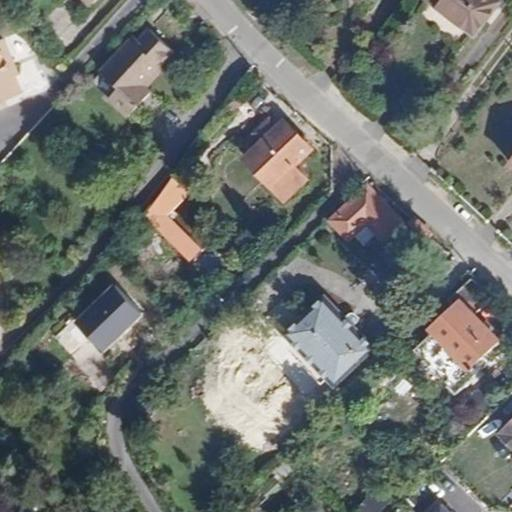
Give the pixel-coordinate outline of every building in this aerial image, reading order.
[(447,0),(480,26),(501,0),(447,0)] [(6,38),(0,41),(0,102),(26,91),(19,74),(13,62),(16,60),(6,38)] [(158,50),(116,88),(149,127),(172,107),(161,94),(196,62),(177,40),(163,54),(158,50)] [(22,73),(16,60),(13,62),(19,74),(22,73)] [(262,126),(270,135),(283,123),(273,114),(262,126)] [(286,173),(279,181),(291,194),(311,173),(299,160),(317,143),(290,115),(283,123),(270,135),(260,146),(286,173)] [(260,146),(252,153),(279,181),(286,173),(260,146)] [(372,214),(392,232),(408,213),(373,181),(340,214),(357,230),(372,214)] [(173,211),(163,221),(199,256),(207,247),(173,211)] [(151,243),(172,263),(185,248),(165,227),(151,243)] [(481,268),(458,289),(468,302),(492,279),(481,268)] [(313,273),(274,310),(324,362),(352,337),(360,346),(384,322),(360,297),(348,307),(313,273)] [(121,280),(80,315),(90,328),(105,344),(145,307),(121,280)] [(475,367),(490,353),(505,339),(478,313),(472,319),(457,305),(435,328),(475,367)] [(138,353),(175,319),(164,307),(127,342),(138,353)] [(90,328),(80,315),(70,324),(81,337),(90,328)] [(497,361),(490,353),(475,367),(482,374),(497,361)] [(511,419),(503,428),(511,436),(511,419)] [(273,479),(253,494),(261,505),(281,489),(273,479)] [(373,490),(355,511),(378,511),(387,501),(373,490)]
